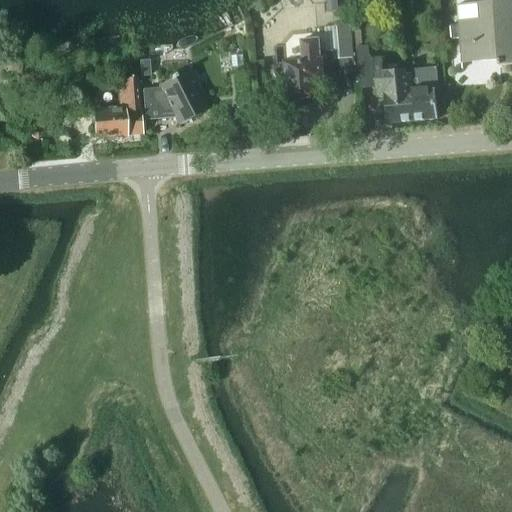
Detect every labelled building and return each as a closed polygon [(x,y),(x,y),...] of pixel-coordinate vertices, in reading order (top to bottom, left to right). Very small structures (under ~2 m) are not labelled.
[(458,26),(450,26),(451,39),(458,39),(460,59),(497,57),(498,67),(511,65),(511,0),(506,0),(507,1),(493,2),(494,3),(456,6),(458,26)] [(339,51),(333,51),(333,61),(339,60),(340,71),(354,70),(350,22),(336,23),(339,51)] [(301,104),(303,101),(319,100),(317,81),(323,81),(322,64),(334,64),(333,61),(333,51),(321,53),(320,39),(300,41),(302,62),(285,63),(285,64),(276,65),(276,67),(274,70),(274,73),(275,75),(277,78),(277,81),(284,81),(286,103),(290,102),(293,105),(295,105),(297,105),(299,105),(301,104)] [(368,47),(356,48),(360,88),(375,86),(376,94),(385,93),(387,124),(415,121),(410,70),(383,72),(382,61),(373,61),(369,56),(368,47)] [(437,67),(410,70),(415,121),(437,119),(434,89),(438,89),(437,67)] [(175,118),(179,125),(200,114),(189,92),(187,71),(176,77),(175,75),(170,77),(170,80),(159,85),(160,88),(142,89),(144,120),(175,118)] [(99,105),(78,107),(79,118),(93,117),(94,137),(126,135),(126,134),(142,133),(140,112),(139,112),(136,78),(117,79),(120,110),(100,111),(99,105)]
